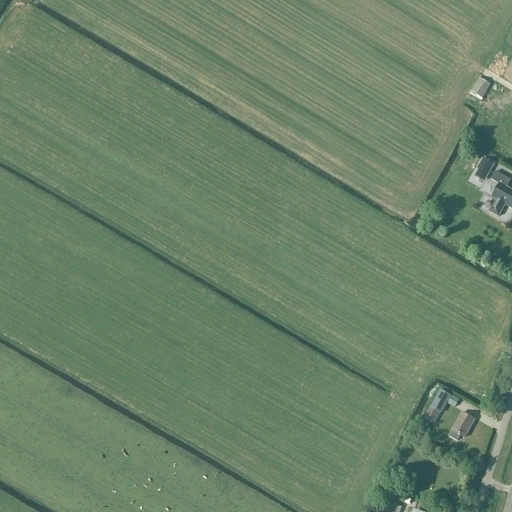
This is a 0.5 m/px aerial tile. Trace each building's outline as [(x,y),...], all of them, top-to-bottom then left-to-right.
[(499,90),(479,78),(468,97),(477,103),(479,100),(490,106),(499,90)] [(487,175),(494,164),(483,158),(477,168),(487,175)] [(511,207),(511,191),(506,188),(509,182),(497,176),(494,182),(499,184),(493,196),(497,199),(490,210),(499,215),(506,204),(511,207)] [(440,391),(431,408),(440,413),(450,396),(440,391)] [(464,438),(474,421),(462,414),(452,431),(464,438)] [(416,460),(426,462),(427,456),(417,454),(416,460)] [(397,506),(384,501),(379,511),(398,511),(401,507),(397,506)]
